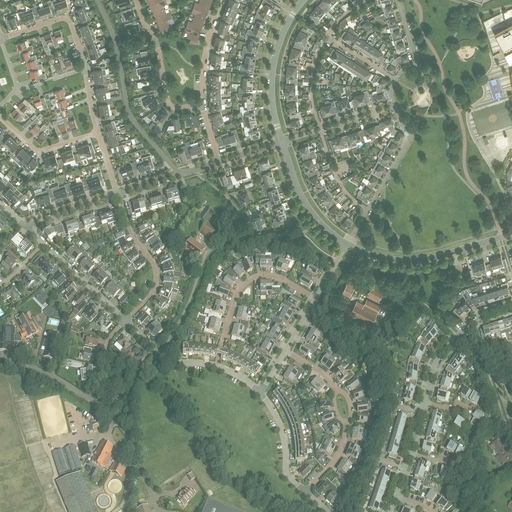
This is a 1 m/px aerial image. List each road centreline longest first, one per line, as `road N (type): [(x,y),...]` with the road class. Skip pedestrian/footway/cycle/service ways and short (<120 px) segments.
road 1 (residential): [(158,352),(211,249),(297,235),(318,223)]
road 2 (unknown): [(97,0),(133,116),(176,169)]
road 3 (residential): [(216,367),(233,304),(250,280),(271,276),(315,299)]
road 4 (residential): [(345,245),(413,135),(393,106)]
road 5 (unclassified): [(281,142),(271,70),(302,0)]
road 6 (residential): [(125,321),(156,279),(117,193)]
road 7 (residential): [(136,0),(167,101),(203,105)]
road 8 (residential): [(424,403),(435,367),(457,336),(511,306)]
road 9 (residential): [(84,68),(66,19),(0,39)]
